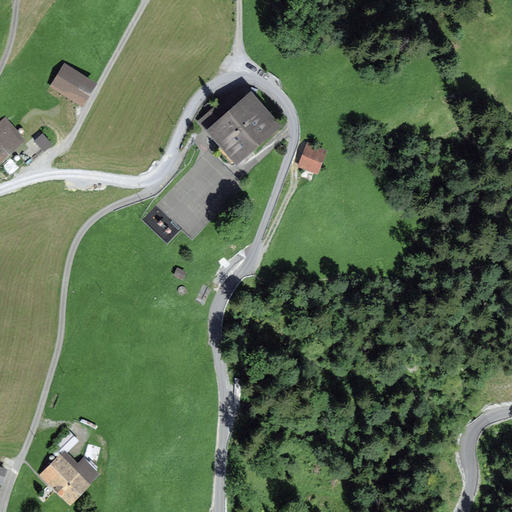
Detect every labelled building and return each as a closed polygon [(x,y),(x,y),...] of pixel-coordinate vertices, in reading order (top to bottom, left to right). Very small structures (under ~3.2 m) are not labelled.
[(65,67),(53,86),(79,102),(90,83),(65,67)] [(200,121),(211,134),(213,132),(224,144),(219,149),(230,163),(273,125),(249,98),(230,116),(219,104),(200,121)] [(5,120),(0,124),(0,157),(22,138),(5,120)] [(48,147),(36,134),(13,155),(24,168),(48,147)] [(308,144),(301,164),(315,170),(323,150),(308,144)] [(235,383),(235,402),(245,407),(253,391),(235,383)] [(44,474),(47,477),(44,480),(48,484),(49,483),(67,501),(95,473),(82,460),(71,471),(68,469),(73,463),(61,451),(51,462),(53,464),(44,474)]
